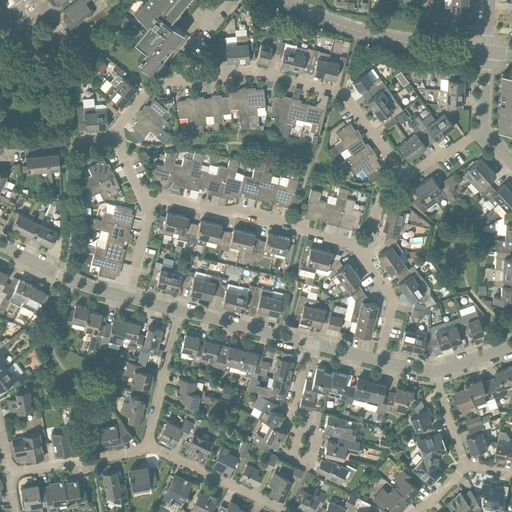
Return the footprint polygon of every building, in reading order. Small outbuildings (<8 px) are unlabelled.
[(70,29),(81,22),(79,19),(90,11),(85,2),(88,0),(52,0),(57,6),(63,2),(66,7),(63,9),(68,16),(63,19),(70,29)] [(152,73),(184,33),(175,26),(179,20),(177,18),(179,15),(177,14),(187,0),(145,0),(135,13),(146,22),(148,20),(150,22),(134,42),(146,51),(137,61),(152,73)] [(380,3),(380,12),(391,13),(391,4),(380,3)] [(457,15),(465,15),(467,15),(468,4),(451,3),(450,9),(444,8),(444,12),(457,13),(457,15)] [(447,17),(447,25),(464,26),(465,15),(457,15),(457,13),(444,12),(444,13),(441,12),(441,17),(447,17)] [(249,60),(249,53),(255,53),(254,41),(253,36),(247,36),(247,38),(236,39),(236,45),(238,61),(249,60)] [(227,62),(238,61),(236,45),(225,46),(225,43),(225,38),(219,39),(220,55),(226,54),(227,62)] [(271,53),(277,54),(280,42),(273,40),(272,47),(261,45),(257,61),(268,63),(271,53)] [(280,66),(291,69),(295,53),(284,50),(286,43),(280,42),(277,54),(282,56),(280,66)] [(303,64),(309,66),(313,50),(307,48),(305,55),(295,53),(291,69),(301,72),(303,64)] [(313,75),(324,77),(328,61),(330,54),(313,50),(309,66),(315,67),(313,75)] [(328,61),(324,77),(335,80),(337,69),(343,71),(346,58),(340,56),(339,64),(328,61)] [(110,83),(116,87),(129,98),(136,89),(121,77),(125,72),(121,69),(110,83)] [(372,90),(383,82),(379,77),(372,69),(366,72),(353,82),(360,92),(368,85),(372,90)] [(440,90),(463,91),(464,80),(453,80),(453,74),(441,73),(440,79),(440,90)] [(511,73),(503,73),(500,129),(511,129),(511,73)] [(373,111),(392,97),(386,87),(383,82),(372,90),(376,95),(367,101),(373,111)] [(108,103),(111,106),(115,101),(122,107),(129,98),(116,87),(109,96),(112,98),(108,103)] [(254,121),(253,116),(258,116),(257,108),(265,107),(264,90),(252,91),(252,88),(246,89),(249,121),(254,121)] [(249,121),(246,89),(239,89),(240,92),(228,93),(229,97),(231,110),(239,109),(239,118),(240,118),(241,129),(249,128),(249,121)] [(446,108),(451,108),(461,109),(462,102),(463,103),(463,91),(440,90),(439,104),(446,105),(446,108)] [(218,131),(218,124),(224,123),(223,115),(231,114),(231,110),(229,97),(218,98),(218,95),(211,96),(211,98),(213,116),(214,131),(218,131)] [(276,123),(285,126),(292,98),(286,97),(285,99),(274,96),(270,113),(278,115),(276,123)] [(188,126),(197,126),(194,97),(188,98),(188,101),(177,102),(179,119),(187,118),(188,126)] [(206,116),(213,116),(211,98),(201,99),(201,97),(194,97),(197,126),(198,133),(203,132),(202,125),(206,125),(206,116)] [(392,118),(394,117),(403,110),(399,105),(392,97),(373,111),(380,120),(389,113),(392,118)] [(296,120),(304,122),(308,105),(297,102),(298,100),(292,98),(285,126),(286,126),(285,130),(289,130),(290,127),(294,128),(296,120)] [(141,112),(162,130),(168,123),(162,117),(167,111),(154,100),(146,109),(145,107),(141,112)] [(95,112),(96,129),(108,128),(106,113),(111,106),(108,103),(105,106),(106,111),(95,112)] [(308,105),(304,122),(312,123),(310,132),(319,134),(326,107),(319,105),(319,108),(308,105)] [(96,129),(95,112),(94,107),(83,108),(83,106),(77,106),(79,123),(85,123),(85,130),(96,129)] [(435,121),(445,134),(454,127),(450,122),(451,108),(446,108),(446,116),(444,114),(435,121)] [(156,137),(162,130),(141,112),(137,117),(139,118),(131,127),(145,138),(150,132),(156,137)] [(436,140),(445,134),(435,121),(430,115),(422,121),(420,118),(416,118),(413,119),(417,124),(424,135),(429,131),(436,140)] [(392,118),(383,124),(387,130),(397,122),(394,117),(392,118)] [(347,148),(361,139),(363,137),(359,132),(357,133),(350,124),(336,134),(341,141),(334,145),(340,153),(347,148)] [(407,140),(417,154),(426,147),(419,138),(424,135),(417,124),(412,128),(416,134),(407,140)] [(344,160),(350,167),(372,151),(369,146),(367,147),(361,139),(347,148),(351,155),(344,160)] [(408,161),(417,154),(407,140),(398,147),(408,161)] [(372,151),(350,167),(355,175),(362,170),(367,177),(381,167),(374,158),(376,156),(372,151)] [(169,181),(174,164),(176,152),(166,153),(163,166),(154,164),(150,181),(156,183),(156,186),(168,189),(169,181)] [(203,190),(208,172),(200,170),(202,162),(204,154),(195,152),(194,155),(185,188),(197,191),(198,188),(203,190)] [(47,155),(49,171),(51,171),(60,170),(58,154),(47,155)] [(174,185),(185,188),(194,155),(188,154),(187,158),(183,158),(181,166),(174,164),(169,181),(175,182),(174,185)] [(47,171),(49,171),(47,155),(36,156),(38,172),(47,171)] [(27,173),(38,172),(36,156),(25,157),(26,166),(22,166),(22,173),(27,172),(27,173)] [(244,197),(256,200),(263,172),(266,162),(256,159),(252,177),(243,175),(240,193),(245,194),(244,197)] [(463,175),(471,183),(488,167),(481,159),(469,170),(463,175)] [(87,188),(114,176),(109,165),(107,166),(104,160),(88,168),(91,176),(84,179),(87,188)] [(238,198),(240,193),(243,175),(236,172),(238,162),(229,160),(227,169),(220,197),(231,199),(232,197),(238,198)] [(209,194),(220,197),(227,169),(210,164),(208,172),(203,190),(209,191),(209,194)] [(482,196),(492,187),(488,182),(496,175),(488,167),(471,183),(478,191),(482,196)] [(0,185),(2,186),(7,176),(9,172),(3,169),(1,173),(0,172),(0,185)] [(278,184),(274,201),(280,203),(279,205),(291,208),(298,180),(301,170),(295,169),(292,179),(288,178),(286,186),(278,184)] [(268,200),(274,201),(278,184),(270,182),(272,174),(263,172),(256,200),(267,202),(268,200)] [(114,176),(87,188),(91,196),(99,193),(103,201),(119,193),(116,187),(119,186),(114,176)] [(446,196),(451,193),(443,182),(438,186),(432,177),(423,183),(437,203),(446,196)] [(443,182),(451,193),(456,189),(448,179),(443,182)] [(423,213),(437,203),(423,183),(413,190),(420,199),(415,202),(423,213)] [(492,195),(499,203),(511,192),(504,184),(496,191),(492,187),(482,196),(486,200),(492,195)] [(327,224),(339,226),(346,198),(348,190),(339,188),(335,204),(326,202),(322,220),(328,221),(327,224)] [(316,218),(322,220),(326,202),(318,200),(320,192),(311,190),(304,218),(315,221),(316,218)] [(504,218),(511,218),(511,192),(499,203),(507,211),(504,214),(504,218)] [(346,198),(339,226),(350,229),(351,227),(357,228),(361,211),(353,209),(355,201),(346,198)] [(385,219),(401,223),(405,206),(394,203),(392,209),(388,208),(385,219)] [(102,221),(130,228),(133,216),(130,216),(132,210),(115,205),(113,214),(104,212),(102,221)] [(12,227),(21,232),(28,218),(18,213),(15,211),(12,217),(15,219),(12,227)] [(171,237),(173,231),(178,215),(167,212),(166,217),(160,215),(155,233),(171,237)] [(178,238),(189,241),(193,224),(187,222),(188,218),(178,215),(173,231),(179,233),(178,238)] [(21,232),(31,237),(38,223),(37,222),(28,218),(21,232)] [(505,235),(511,235),(511,218),(504,218),(503,224),(506,224),(505,235)] [(133,236),(128,235),(130,228),(102,221),(95,219),(93,227),(100,229),(100,230),(101,230),(99,238),(123,244),(124,241),(131,241),(133,236)] [(385,236),(397,239),(401,223),(385,219),(382,229),(387,231),(385,236)] [(189,241),(206,245),(211,223),(200,220),(199,225),(193,224),(189,241)] [(41,242),(48,228),(40,224),(38,223),(31,237),(41,242)] [(206,245),(222,249),(226,232),(221,230),(222,226),(211,223),(206,245)] [(48,228),(41,242),(51,247),(55,239),(59,241),(62,234),(48,228)] [(231,246),(240,248),(244,232),(233,229),(232,233),(226,232),(222,249),(228,251),(231,246)] [(243,257),(255,260),(260,240),(254,239),(255,234),(244,232),(240,248),(245,249),(243,257)] [(264,249),(274,252),(278,236),(268,233),(265,242),(260,240),(255,260),(261,261),(263,254),(264,249)] [(497,252),(510,253),(510,247),(511,246),(511,235),(505,235),(505,246),(497,245),(497,252)] [(290,263),(291,256),(294,244),(288,243),(289,238),(278,236),(274,252),(285,254),(284,259),(286,262),(290,263)] [(384,265),(398,255),(402,252),(396,244),(397,239),(385,236),(384,243),(388,249),(378,256),(384,265)] [(93,255),(122,262),(124,251),(122,250),(123,244),(99,238),(98,238),(96,246),(93,255)] [(315,273),(317,267),(321,251),(310,248),(309,252),(303,251),(300,263),(298,269),(315,273)] [(317,267),(331,270),(338,260),(330,258),(332,253),(321,251),(317,267)] [(496,269),(511,269),(511,258),(509,259),(510,253),(497,252),(496,269)] [(122,262),(93,255),(91,264),(100,267),(98,275),(115,279),(116,273),(119,274),(122,262)] [(398,276),(408,269),(398,255),(384,265),(391,274),(395,271),(398,276)] [(341,282),(355,272),(348,263),(343,266),(338,260),(331,270),(334,274),(335,273),(341,282)] [(156,285),(167,288),(171,272),(172,266),(155,262),(151,279),(157,281),(156,285)] [(228,263),(223,278),(237,282),(242,267),(228,263)] [(404,293),(418,283),(408,269),(398,276),(401,281),(398,284),(404,293)] [(502,287),(508,287),(508,281),(511,281),(511,269),(496,269),(495,286),(502,287)] [(0,297),(3,299),(9,288),(10,285),(4,282),(8,274),(0,270),(0,297)] [(179,286),(185,288),(188,276),(171,272),(167,288),(178,291),(179,286)] [(351,296),(361,289),(357,284),(361,281),(355,272),(341,282),(337,285),(345,297),(351,296)] [(218,296),(221,284),(222,278),(211,275),(209,281),(204,280),(200,296),(211,299),(212,295),(218,296)] [(189,294),(200,296),(204,280),(188,276),(185,288),(190,289),(189,294)] [(23,301),(24,302),(32,286),(19,279),(14,290),(9,288),(3,299),(0,304),(0,315),(2,312),(3,313),(9,301),(20,307),(23,301)] [(424,313),(425,307),(426,306),(434,303),(431,298),(426,291),(430,288),(424,279),(418,283),(404,293),(411,302),(412,301),(414,304),(413,304),(412,310),(424,313)] [(222,306),(232,309),(237,292),(226,290),(227,286),(221,284),(218,296),(224,298),(222,306)] [(245,303),(251,304),(256,287),(249,285),(248,291),(247,295),(237,292),(232,309),(243,311),(245,303)] [(28,321),(35,324),(45,303),(40,301),(45,292),(32,286),(24,302),(35,307),(28,321)] [(256,310),(267,313),(271,297),(260,294),(262,288),(256,287),(251,304),(257,306),(256,310)] [(511,287),(508,287),(502,287),(502,298),(494,297),(494,304),(507,305),(507,298),(511,298),(511,287)] [(353,310),(375,316),(378,305),(368,303),(369,300),(361,289),(351,296),(355,301),(353,310)] [(299,321),(310,324),(314,308),(305,305),(307,297),(299,295),(297,303),(294,315),(300,317),(299,321)] [(271,297),(267,313),(278,316),(279,311),(285,313),(288,301),(271,297)] [(72,322),(84,325),(89,311),(89,308),(75,304),(74,311),(65,311),(66,326),(72,326),(72,322)] [(322,322),(328,324),(330,316),(331,312),(314,308),(310,324),(321,327),(322,322)] [(356,323),(373,327),(375,316),(353,310),(350,321),(356,323)] [(412,310),(410,316),(422,319),(424,313),(412,310)] [(100,345),(105,327),(105,326),(99,325),(102,314),(89,311),(84,325),(83,330),(96,333),(93,347),(99,348),(100,345)] [(333,330),(336,318),(330,316),(328,324),(327,328),(333,330)] [(121,343),(123,336),(127,321),(114,317),(111,328),(105,327),(100,345),(107,347),(109,340),(121,343)] [(336,318),(333,330),(339,331),(342,319),(336,318)] [(462,324),(466,335),(471,333),(473,337),(484,334),(478,318),(462,324)] [(444,324),(451,345),(461,341),(460,337),(466,335),(462,324),(460,319),(444,324)] [(141,348),(143,341),(144,336),(138,335),(141,325),(127,321),(123,336),(134,339),(132,345),(141,348)] [(373,327),(356,323),(354,333),(370,337),(373,327)] [(440,349),(451,345),(444,324),(431,329),(430,329),(431,334),(431,347),(439,344),(440,349)] [(141,348),(140,351),(148,353),(150,347),(157,349),(162,330),(154,328),(154,329),(148,327),(145,341),(143,341),(141,348)] [(424,345),(431,347),(431,334),(430,329),(428,328),(425,336),(415,333),(411,350),(422,352),(424,345)] [(400,347),(411,350),(415,333),(404,331),(400,347)] [(199,363),(199,361),(203,345),(198,343),(199,338),(185,334),(181,352),(188,353),(187,355),(193,356),(192,361),(199,363)] [(212,366),(218,368),(222,353),(216,352),(219,343),(205,339),(203,345),(199,361),(213,364),(212,366)] [(0,373),(8,368),(3,362),(6,360),(2,355),(8,351),(7,350),(10,348),(7,343),(0,348),(0,373)] [(226,364),(239,367),(244,349),(230,345),(227,355),(222,353),(218,368),(218,369),(224,371),(226,364)] [(257,379),(260,367),(260,364),(255,363),(257,352),(244,349),(239,367),(239,368),(252,371),(250,377),(257,379)] [(274,378),(288,382),(289,382),(291,374),(290,374),(291,369),(292,369),(294,363),(278,359),(273,377),(274,377),(274,378)] [(132,377),(130,383),(149,388),(153,374),(141,372),(142,366),(136,364),(131,363),(128,362),(124,375),(132,377)] [(8,368),(0,373),(0,391),(11,383),(15,388),(29,377),(24,371),(19,376),(15,371),(12,374),(8,368)] [(316,390),(327,393),(332,374),(323,372),(324,370),(316,368),(313,381),(306,380),(301,399),(314,402),(316,390)] [(511,397),(511,385),(506,369),(495,373),(497,379),(489,382),(493,393),(495,398),(504,395),(504,398),(511,397)] [(346,401),(349,387),(343,385),(346,375),(333,372),(332,374),(327,393),(327,396),(340,399),(346,401)] [(180,390),(204,396),(205,391),(194,389),(196,382),(179,377),(177,383),(181,384),(180,390)] [(258,395),(283,401),(284,401),(286,393),(285,392),(288,382),(274,378),(270,377),(267,388),(255,385),(253,393),(258,395)] [(346,401),(346,403),(352,404),(353,399),(364,402),(366,403),(371,382),(357,378),(355,389),(349,387),(346,401)] [(496,401),(495,398),(493,393),(489,382),(484,384),(482,380),(474,383),(473,381),(468,382),(470,387),(476,405),(487,401),(488,404),(496,401)] [(382,420),(384,412),(388,396),(382,395),(384,385),(371,382),(366,403),(364,409),(375,412),(377,413),(375,419),(382,420)] [(469,407),(476,405),(470,387),(455,392),(459,402),(454,403),(458,415),(471,410),(469,407)] [(407,403),(410,404),(413,392),(396,388),(395,394),(389,392),(388,396),(384,412),(395,414),(395,411),(404,414),(407,403)] [(181,401),(196,408),(198,400),(203,402),(205,396),(204,396),(180,390),(176,389),(174,396),(182,398),(181,401)] [(18,416),(34,413),(32,406),(31,407),(30,400),(31,400),(30,392),(17,394),(18,399),(9,400),(11,411),(17,410),(18,416)] [(269,424),(277,428),(284,415),(273,410),(276,404),(272,402),(258,395),(253,406),(263,411),(259,418),(269,424)] [(129,415),(127,421),(140,425),(143,414),(141,414),(144,402),(139,401),(139,398),(130,396),(128,402),(123,400),(120,413),(129,415)] [(299,407),(312,410),(314,402),(301,399),(299,407)] [(428,409),(415,415),(413,410),(408,416),(414,431),(420,429),(431,424),(428,417),(431,415),(428,409)] [(348,415),(349,412),(344,410),(342,418),(350,420),(360,422),(361,418),(348,415)] [(336,437),(343,438),(353,441),(355,429),(348,427),(350,420),(342,418),(327,414),(324,428),(337,431),(336,437)] [(487,422),(490,421),(488,415),(481,418),(483,424),(487,422)] [(481,418),(480,416),(466,421),(468,429),(483,424),(481,418)] [(185,419),(181,427),(168,421),(159,439),(173,446),(179,435),(186,439),(193,423),(185,419)] [(116,424),(99,427),(102,446),(111,444),(111,446),(122,444),(122,442),(126,439),(127,441),(133,437),(121,421),(116,424)] [(256,433),(252,441),(268,449),(271,443),(276,446),(280,439),(282,441),(286,432),(283,431),(277,428),(269,424),(263,436),(256,433)] [(472,454),(489,448),(484,433),(486,432),(483,424),(468,429),(471,436),(467,438),(472,454)] [(69,430),(51,433),(55,455),(73,452),(69,430)] [(500,432),(494,460),(505,463),(507,455),(511,456),(511,439),(510,439),(506,432),(500,432)] [(23,436),(23,437),(13,439),(17,456),(27,454),(28,460),(43,458),(39,433),(23,436)] [(212,442),(194,433),(185,452),(194,456),(196,452),(205,456),(212,442)] [(422,457),(411,468),(430,485),(442,470),(437,465),(439,454),(446,451),(440,434),(416,442),(422,457)] [(324,454),(343,459),(345,452),(351,454),(353,447),(358,449),(360,442),(353,441),(343,438),(342,444),(327,441),(324,454)] [(236,454),(243,458),(250,443),(243,440),(236,454)] [(380,440),(378,447),(388,449),(390,442),(380,440)] [(230,448),(223,445),(213,466),(222,470),(223,468),(229,471),(237,455),(229,451),(230,448)] [(264,468),(270,471),(277,457),(271,454),(264,468)] [(316,470),(327,475),(326,477),(340,484),(343,478),(348,481),(354,470),(345,465),(344,467),(333,462),(332,465),(322,459),(316,470)] [(263,471),(247,464),(240,478),(251,484),(251,483),(256,485),(263,471)] [(150,485),(156,484),(154,470),(148,471),(148,466),(130,469),(131,476),(130,476),(132,491),(150,488),(150,485)] [(291,478),(298,482),(303,471),(296,468),(291,478)] [(392,487),(407,501),(409,502),(418,491),(408,482),(412,478),(401,469),(393,478),(398,483),(394,487),(393,486),(392,487)] [(113,503),(128,501),(125,485),(119,486),(116,471),(103,474),(107,498),(112,497),(113,503)] [(291,481),(275,473),(270,484),(274,486),(271,494),(283,499),(291,481)] [(163,500),(179,508),(191,483),(181,478),(180,480),(174,477),(163,500)] [(78,507),(88,505),(85,484),(79,485),(78,480),(64,483),(68,504),(69,504),(69,503),(77,501),(78,507)] [(68,504),(64,483),(64,481),(50,483),(51,489),(45,490),(48,511),(50,511),(58,511),(57,505),(66,503),(66,505),(68,504)] [(483,507),(505,511),(507,498),(500,497),(502,487),(483,484),(481,494),(485,495),(483,507)] [(48,511),(45,490),(38,492),(37,485),(22,488),(26,511),(48,511)] [(396,511),(397,511),(407,501),(392,487),(387,492),(382,488),(372,499),(383,508),(387,504),(396,511)] [(313,494),(305,490),(297,506),(308,511),(311,511),(315,504),(321,507),(326,495),(315,489),(313,494)] [(190,511),(210,511),(217,498),(204,491),(203,495),(199,493),(190,511)] [(448,505),(454,511),(476,511),(481,508),(478,499),(471,491),(464,497),(462,495),(457,499),(455,498),(448,505)] [(344,506),(351,510),(357,497),(350,493),(344,506)] [(342,511),(345,508),(330,501),(324,511),(342,511)] [(243,511),(244,511),(237,507),(238,505),(230,502),(225,511),(243,511)]
